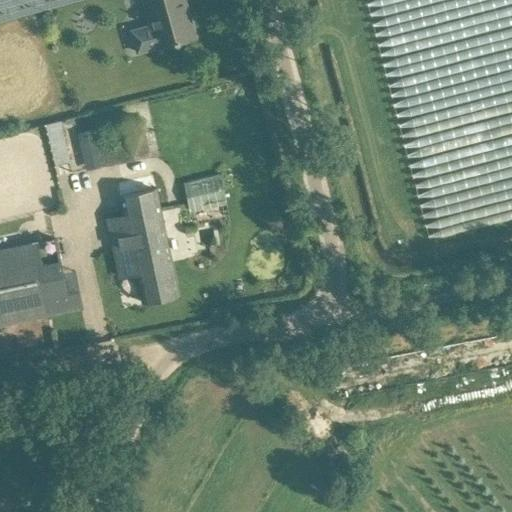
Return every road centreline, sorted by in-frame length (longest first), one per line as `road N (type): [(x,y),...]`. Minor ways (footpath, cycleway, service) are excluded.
road 1 (unclassified): [(75,511),(136,413),(161,351),(327,318),(338,309),(267,0)]
road 2 (track): [(338,309),(511,278)]
road 3 (track): [(161,351),(0,377)]
